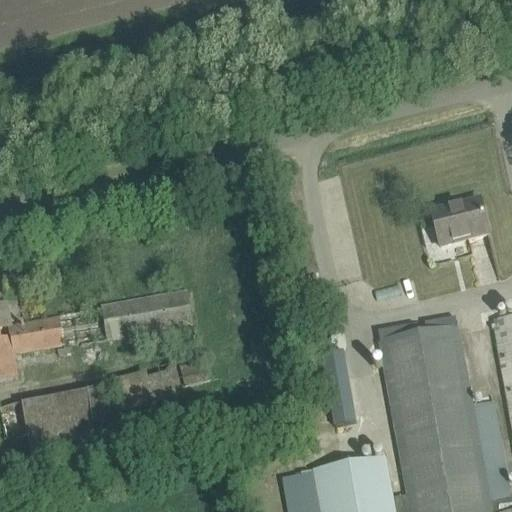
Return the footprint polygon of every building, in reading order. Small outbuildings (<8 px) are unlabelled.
[(489,238),(485,221),(480,202),(432,214),(441,250),(489,238)] [(3,277),(6,293),(32,288),(29,273),(3,277)] [(101,309),(107,342),(130,338),(131,347),(192,336),(191,329),(193,329),(187,294),(101,309)] [(60,319),(8,328),(10,338),(14,357),(65,348),(60,319)] [(312,476),(282,481),(287,511),(511,511),(511,319),(493,323),(497,344),(511,424),(511,496),(504,456),(495,404),(474,408),(459,329),(458,330),(456,320),(425,325),(427,335),(419,337),(417,327),(395,331),(379,334),(381,344),(410,499),(395,502),(386,459),(313,473),(313,475),(312,476)] [(14,357),(10,338),(1,340),(0,335),(0,382),(18,380),(14,357)] [(257,361),(264,381),(284,374),(277,354),(257,361)] [(205,364),(179,370),(184,390),(210,383),(205,364)] [(325,373),(329,391),(348,388),(345,369),(325,373)] [(22,407),(0,410),(0,416),(4,442),(27,438),(22,407)] [(0,478),(9,476),(0,451),(0,478)]
